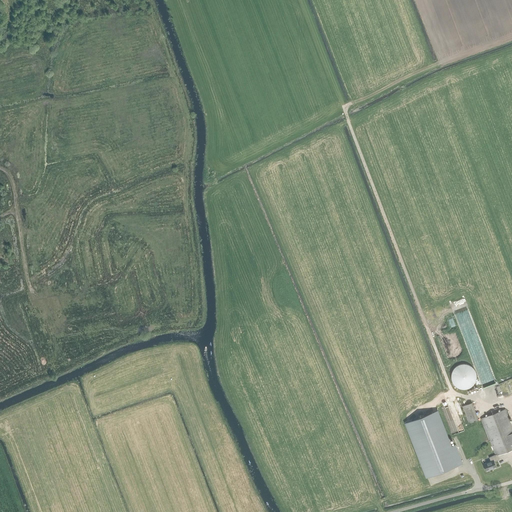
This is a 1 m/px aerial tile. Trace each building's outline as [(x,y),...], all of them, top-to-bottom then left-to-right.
[(453,388),(474,387),(473,367),(466,367),(466,370),(458,370),(458,377),(453,377),(453,388)] [(461,405),(467,422),(477,419),(471,402),(461,405)] [(454,403),(442,407),(452,434),(463,430),(454,403)] [(495,455),(488,457),(490,461),(482,464),(485,472),(489,470),(489,471),(493,469),(496,467),(494,462),(499,460),(497,455),(511,449),(511,426),(505,409),(481,418),(495,455)] [(462,463),(455,445),(451,446),(438,410),(406,422),(426,476),(462,463)]
